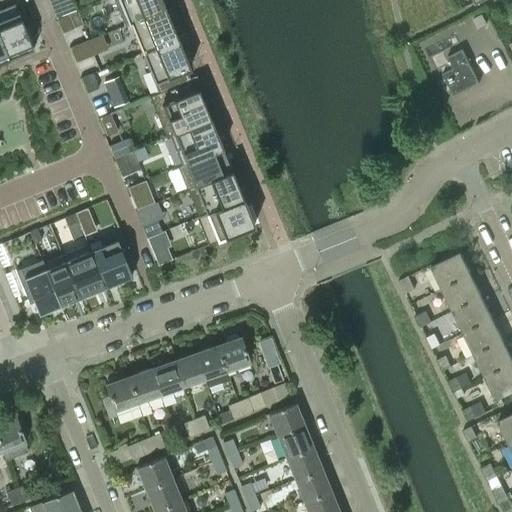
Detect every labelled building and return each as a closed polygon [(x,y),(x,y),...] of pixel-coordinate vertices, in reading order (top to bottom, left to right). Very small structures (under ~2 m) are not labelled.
[(160,0),(113,0),(124,26),(130,24),(129,23),(164,9),(160,0)] [(14,4),(0,9),(0,37),(9,60),(33,50),(31,44),(29,39),(33,37),(28,24),(23,26),(14,4)] [(164,9),(129,23),(130,24),(142,53),(177,39),(164,9)] [(67,13),(56,18),(62,33),(74,28),(67,13)] [(0,63),(9,60),(0,37),(0,63)] [(93,38),(70,48),(76,62),(99,53),(93,38)] [(177,39),(142,53),(158,92),(158,93),(189,80),(185,71),(189,69),(177,39)] [(442,73),(452,94),(453,96),(454,95),(453,93),(477,82),(478,83),(479,83),(462,49),(461,49),(462,51),(449,58),(448,56),(447,56),(453,68),(442,73)] [(92,73),(81,78),(87,93),(98,88),(92,73)] [(158,92),(148,96),(153,107),(158,105),(170,134),(169,135),(209,119),(197,89),(194,91),(190,92),(186,83),(190,81),(189,80),(158,93),(158,92)] [(125,95),(111,100),(114,107),(124,104),(127,102),(125,95)] [(109,113),(98,118),(106,136),(117,131),(109,113)] [(209,119),(169,135),(169,136),(181,165),(222,148),(221,147),(217,138),(218,137),(217,136),(216,136),(209,119)] [(181,165),(177,166),(186,189),(231,171),(230,170),(224,155),(222,149),(222,148),(181,165)] [(132,150),(114,158),(122,176),(140,169),(132,150)] [(231,171),(186,189),(197,216),(198,217),(242,199),(231,171)] [(144,181),(127,187),(131,197),(148,191),(144,181)] [(197,216),(196,217),(207,244),(207,245),(254,226),(242,199),(198,217),(197,216)] [(87,208),(75,213),(79,221),(90,216),(87,208)] [(75,213),(64,218),(67,225),(78,221),(75,213)] [(157,221),(142,227),(146,238),(161,232),(157,221)] [(36,229),(29,232),(34,243),(41,240),(36,229)] [(91,250),(90,250),(105,287),(131,276),(129,271),(135,268),(120,231),(99,240),(101,245),(91,250)] [(88,244),(65,254),(83,296),(105,287),(90,250),(91,250),(88,244)] [(171,258),(166,247),(153,252),(157,263),(171,258)] [(442,289),(471,274),(460,252),(431,266),(442,289)] [(43,263),(41,263),(59,306),(83,296),(65,254),(43,263)] [(41,260),(15,270),(22,289),(27,287),(38,315),(59,306),(41,263),(43,263),(41,260)] [(453,311),(482,296),(471,274),(442,289),(453,311)] [(408,276),(399,280),(405,293),(414,289),(408,276)] [(464,333),(493,318),(482,296),(453,311),(464,333)] [(474,355),(504,341),(493,318),(464,333),(474,355)] [(225,342),(216,345),(227,376),(250,368),(248,363),(248,362),(239,337),(236,338),(234,334),(227,337),(225,342)] [(434,334),(427,337),(432,348),(439,344),(434,334)] [(485,377),(511,363),(511,357),(504,341),(474,355),(485,377)] [(216,345),(194,353),(203,378),(206,387),(229,379),(227,376),(216,345)] [(203,378),(194,353),(172,361),(181,386),(203,378)] [(445,355),(437,359),(443,370),(450,366),(445,355)] [(150,368),(150,369),(160,397),(172,393),(171,390),(181,386),(172,361),(163,364),(159,361),(151,363),(150,368)] [(511,363),(485,377),(496,399),(511,391),(511,363)] [(127,376),(139,408),(139,409),(150,406),(148,401),(160,397),(150,369),(127,376)] [(139,408),(127,376),(119,379),(115,376),(107,379),(105,384),(109,396),(101,398),(108,418),(139,408)] [(457,376),(448,380),(453,391),(462,387),(457,376)] [(259,393),(237,402),(242,415),(264,406),(259,393)] [(242,415),(237,402),(227,406),(232,419),(242,415)] [(268,413),(276,435),(277,436),(303,425),(294,403),(268,413)] [(462,410),(468,421),(475,417),(470,406),(462,410)] [(509,443),(511,441),(511,413),(498,421),(509,443)] [(193,419),(198,433),(209,429),(203,415),(193,419)] [(0,446),(1,451),(5,460),(27,452),(24,442),(15,417),(0,422),(0,446)] [(198,433),(193,419),(183,423),(188,437),(198,433)] [(285,457),(312,447),(303,425),(277,436),(285,457)] [(476,437),(471,426),(463,430),(468,440),(476,437)] [(159,433),(149,437),(154,451),(164,447),(159,433)] [(154,451),(149,437),(126,446),(132,460),(154,451)] [(223,443),(228,455),(237,452),(232,439),(223,443)] [(211,462),(220,458),(215,446),(206,450),(211,462)] [(294,479),(321,468),(312,447),(285,457),(294,479)] [(237,452),(228,455),(233,468),(242,464),(237,452)] [(171,478),(162,456),(136,467),(145,489),(171,478)] [(225,471),(220,458),(211,462),(216,475),(225,471)] [(491,462),(482,467),(489,479),(497,475),(491,462)] [(303,501),(329,490),(321,468),(294,479),(303,501)] [(171,478),(145,489),(153,511),(180,500),(171,478)] [(245,499),(255,495),(249,482),(240,486),(245,499)] [(15,488),(21,501),(31,497),(26,484),(15,488)] [(502,486),(493,490),(499,503),(508,499),(502,486)] [(21,501),(15,488),(5,492),(11,505),(21,501)] [(30,511),(80,511),(72,489),(28,507),(30,511)] [(223,493),(228,506),(238,502),(232,489),(223,493)] [(307,511),(337,511),(338,511),(329,490),(303,501),(307,511)] [(260,508),(255,495),(245,499),(250,511),(260,508)] [(154,511),(184,511),(180,500),(153,511),(154,511)] [(241,511),(238,502),(228,506),(230,511),(241,511)]
